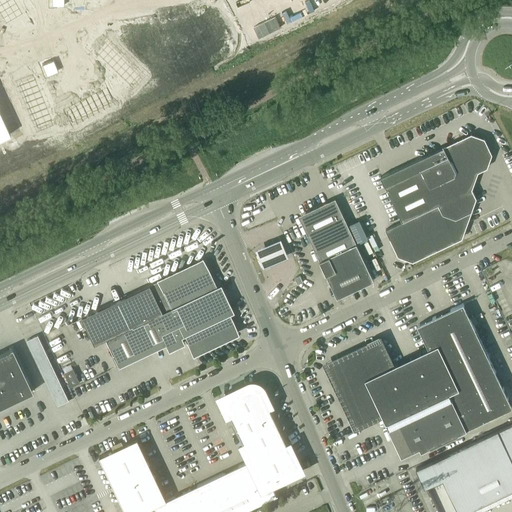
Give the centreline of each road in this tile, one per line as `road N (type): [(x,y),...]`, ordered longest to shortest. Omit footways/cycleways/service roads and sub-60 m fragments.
road 1 (unclassified): [(0,480),(278,347)]
road 2 (tertiary): [(217,202),(453,90)]
road 3 (unclassified): [(511,235),(278,347)]
road 4 (tertiary): [(441,75),(211,187)]
road 5 (tertiary): [(0,305),(217,202)]
road 6 (tertiary): [(211,187),(0,288)]
road 7 (unknown): [(380,298),(387,323),(317,357),(348,437),(376,429)]
road 8 (unclassified): [(346,511),(278,347)]
road 9 (unclassified): [(278,347),(217,202)]
